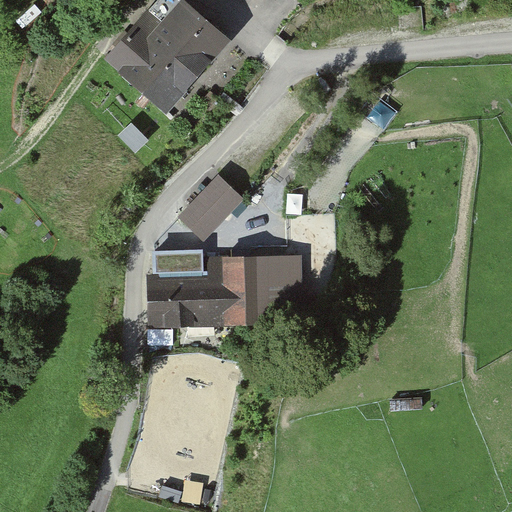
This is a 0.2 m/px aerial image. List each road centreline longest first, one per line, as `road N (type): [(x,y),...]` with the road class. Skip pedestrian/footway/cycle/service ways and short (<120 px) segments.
road 1 (residential): [(95,511),(128,396),(145,234),(296,69)]
road 2 (unclassified): [(511,43),(296,69)]
